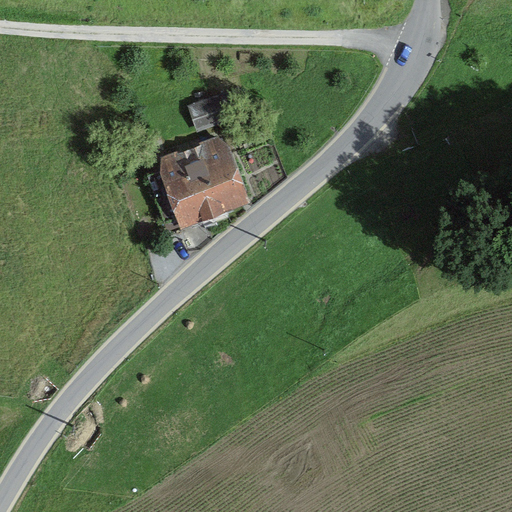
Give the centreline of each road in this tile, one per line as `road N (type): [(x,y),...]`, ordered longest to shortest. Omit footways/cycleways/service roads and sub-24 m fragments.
road 1 (tertiary): [(429,0),(421,40),(384,105),(330,162),(137,325),(44,430),(0,504)]
road 2 (track): [(421,40),(0,26)]
